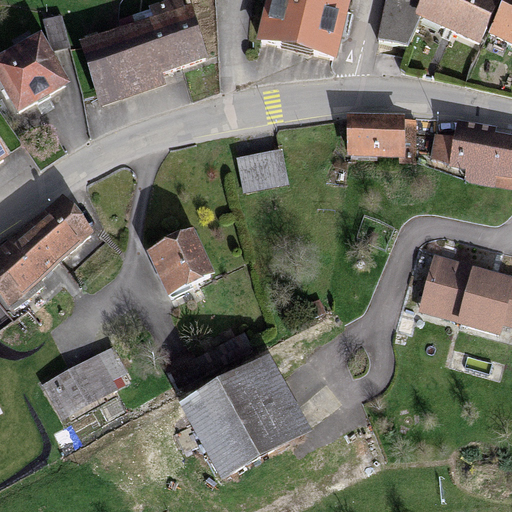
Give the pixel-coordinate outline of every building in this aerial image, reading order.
[(333,67),(347,0),(270,0),(259,50),(333,67)] [(389,0),(379,47),(406,57),(419,27),(482,55),(485,45),(502,7),(487,0),(389,0)] [(511,0),(505,0),(502,7),(485,45),(511,57),(511,0)] [(153,32),(82,56),(101,113),(162,93),(159,86),(206,70),(185,8),(149,20),(153,32)] [(64,95),(39,52),(0,75),(0,91),(18,122),(64,95)] [(403,129),(349,129),(349,164),(402,164),(403,129)] [(491,138),(455,131),(447,173),(511,185),(511,149),(490,145),(491,138)] [(286,190),(280,160),(236,169),(243,200),(286,190)] [(86,244),(59,213),(0,263),(0,308),(5,314),(86,244)] [(210,284),(191,245),(150,265),(169,304),(210,284)] [(511,287),(435,266),(419,322),(496,344),(500,331),(511,334),(511,287)] [(133,381),(112,346),(43,385),(64,421),(133,381)] [(308,444),(268,371),(182,417),(221,490),(308,444)]
